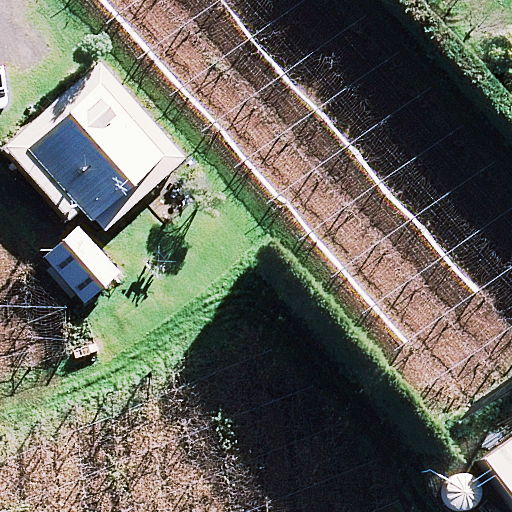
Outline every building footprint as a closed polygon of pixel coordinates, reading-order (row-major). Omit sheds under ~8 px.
[(180,167),(93,72),(0,158),(0,162),(60,228),(72,217),(97,244),(180,167)] [(37,225),(0,182),(0,225),(16,244),(37,225)] [(114,282),(72,238),(38,270),(81,314),(114,282)] [(511,511),(511,444),(472,473),(500,511),(511,511)] [(432,493),(431,498),(431,503),(432,507),(433,511),(481,511),(483,509),(484,504),(484,500),(483,495),(482,491),(480,487),(477,483),(473,480),(469,478),(465,476),(461,475),(456,475),(452,476),(447,477),(443,479),(440,482),(437,485),(434,489),(432,493)]
